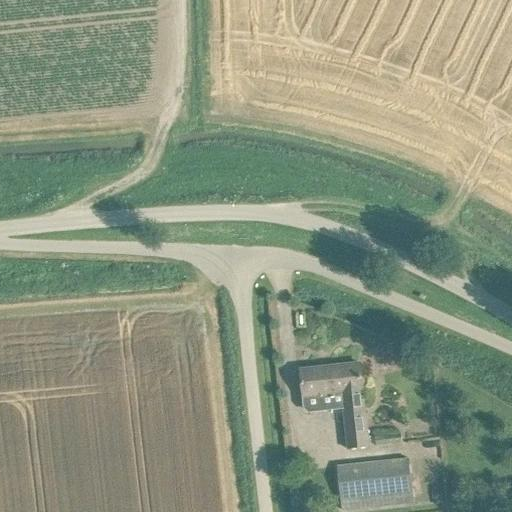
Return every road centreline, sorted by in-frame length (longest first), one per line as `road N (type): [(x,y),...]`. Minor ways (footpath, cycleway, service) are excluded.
road 1 (unclassified): [(511,319),(311,221),(210,212),(0,229)]
road 2 (unclassified): [(235,255),(300,259),(511,350)]
road 3 (unclassified): [(266,511),(235,255)]
road 4 (unclassified): [(0,240),(235,255)]
